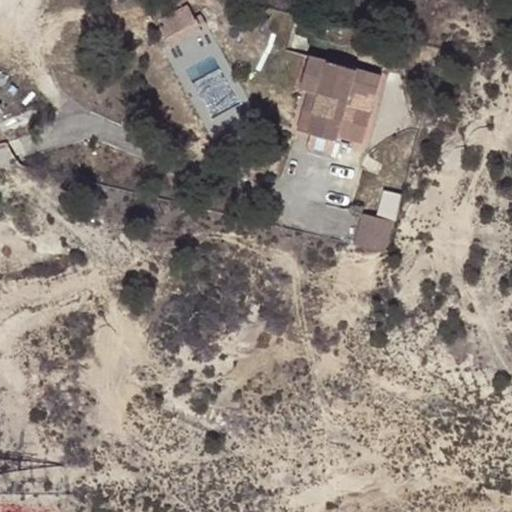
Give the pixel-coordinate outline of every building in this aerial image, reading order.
[(191,4),(158,18),(171,47),(204,32),(191,4)] [(194,37),(168,52),(171,58),(167,60),(177,81),(209,65),(194,37)] [(382,133),(388,110),(317,89),(307,122),(314,124),(325,127),(314,166),(343,174),(344,170),(369,177),(377,146),(363,142),(359,155),(350,153),(357,126),(382,133)] [(303,163),(314,166),(325,127),(314,124),(303,163)] [(393,250),(403,192),(385,189),(381,215),(361,211),(355,244),(393,250)] [(368,247),(361,278),(392,285),(400,254),(368,247)]
